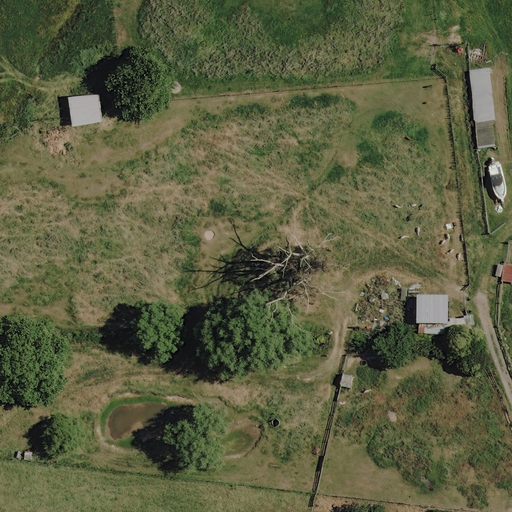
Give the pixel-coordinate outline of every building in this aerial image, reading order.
[(468,44),(467,31),(436,32),(437,45),(468,44)] [(487,63),(488,49),(469,49),(469,63),(487,63)] [(494,122),(489,70),(469,72),(474,125),(494,122)] [(101,122),(98,94),(66,98),(70,126),(101,122)] [(511,264),(502,264),(501,283),(511,283),(511,264)] [(470,319),(416,320),(416,336),(470,334),(470,319)]
